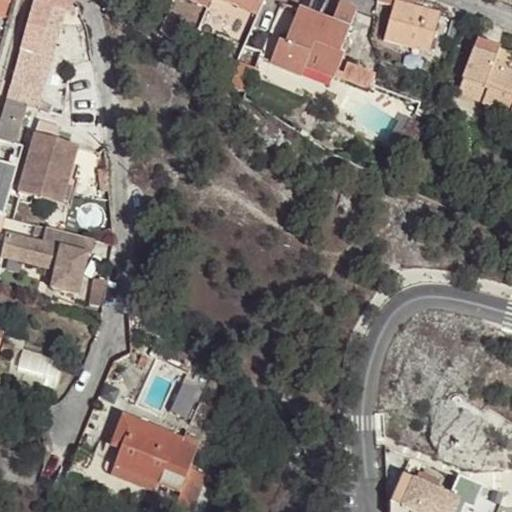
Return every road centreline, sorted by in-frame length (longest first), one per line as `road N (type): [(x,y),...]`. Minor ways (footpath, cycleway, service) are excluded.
road 1 (residential): [(55,464),(117,319),(123,191),(89,0)]
road 2 (residential): [(367,511),(362,415),(387,319),(402,304),(429,297),(511,312)]
